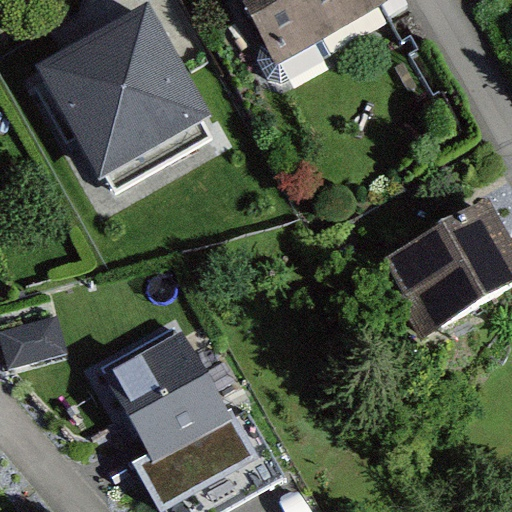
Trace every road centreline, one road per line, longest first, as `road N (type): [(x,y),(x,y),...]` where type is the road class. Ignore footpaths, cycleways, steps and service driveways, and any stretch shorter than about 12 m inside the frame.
road 1 (residential): [(441,0),(511,127)]
road 2 (residential): [(92,511),(0,406)]
